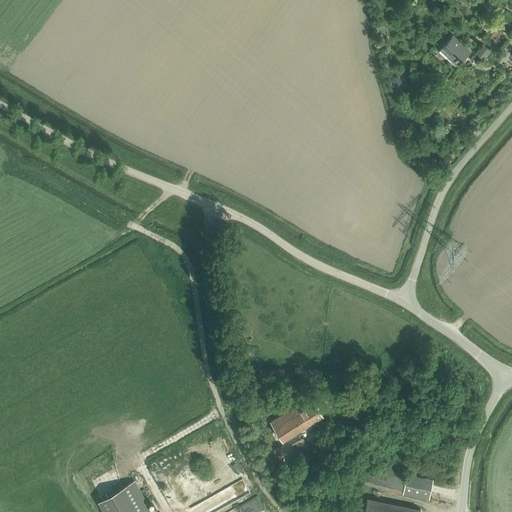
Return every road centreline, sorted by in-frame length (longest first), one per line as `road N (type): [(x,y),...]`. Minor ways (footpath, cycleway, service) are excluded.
road 1 (unclassified): [(404,301),(0,105)]
road 2 (unclassified): [(404,301),(444,187),(511,106)]
road 3 (unclassified): [(461,511),(472,441),(506,372)]
road 4 (unclassified): [(506,372),(404,301)]
